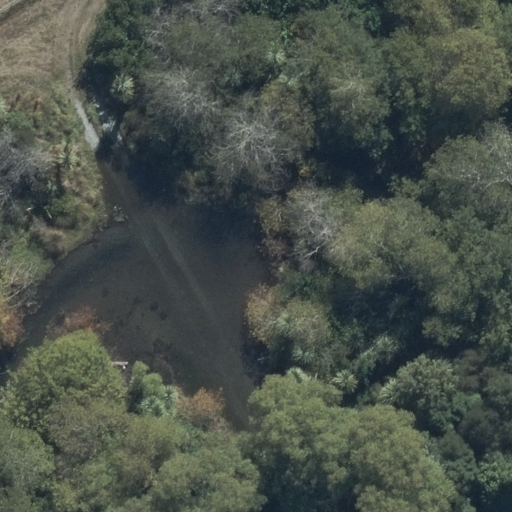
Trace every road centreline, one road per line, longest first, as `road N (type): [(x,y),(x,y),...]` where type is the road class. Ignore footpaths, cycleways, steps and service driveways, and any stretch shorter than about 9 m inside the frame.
road 1 (track): [(57,50),(187,288),(326,511)]
road 2 (track): [(0,76),(57,50),(99,0)]
